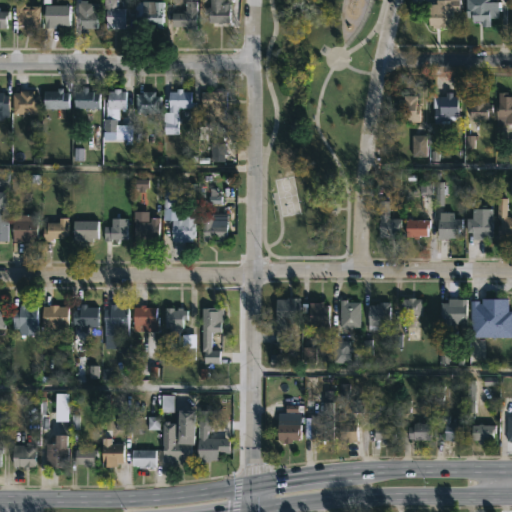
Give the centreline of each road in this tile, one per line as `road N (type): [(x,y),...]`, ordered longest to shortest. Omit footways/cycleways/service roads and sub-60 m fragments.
road 1 (secondary): [(511,470),(374,469),(156,498),(0,498)]
road 2 (tertiary): [(253,0),(249,511)]
road 3 (secondary): [(233,511),(352,496),(511,496)]
road 4 (residential): [(391,0),(361,165),(360,272)]
road 5 (residential): [(253,62),(0,60)]
road 6 (residential): [(251,272),(0,274)]
road 7 (residential): [(511,272),(360,272)]
road 8 (residential): [(511,58),(379,58)]
